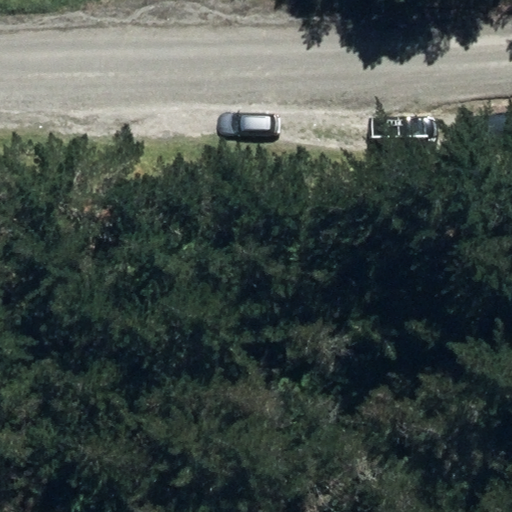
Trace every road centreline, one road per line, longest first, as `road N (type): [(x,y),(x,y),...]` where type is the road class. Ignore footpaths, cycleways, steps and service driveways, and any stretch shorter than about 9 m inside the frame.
road 1 (tertiary): [(511,34),(0,56)]
road 2 (track): [(511,126),(416,132),(310,118),(232,46)]
